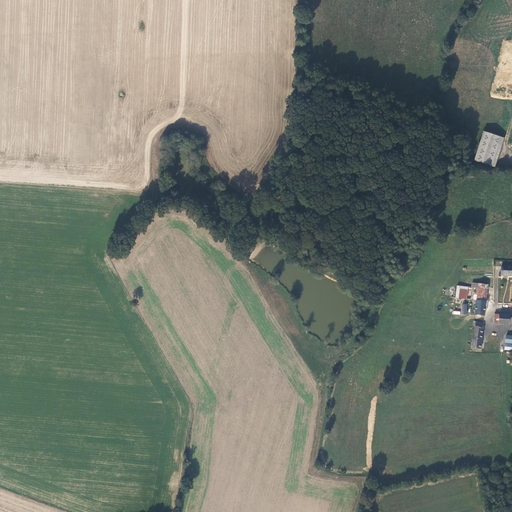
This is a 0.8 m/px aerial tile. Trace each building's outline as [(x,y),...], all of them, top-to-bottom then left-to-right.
[(504,138),(483,132),(473,161),(494,167),(504,138)] [(511,266),(502,266),(502,276),(511,276),(511,266)] [(472,288),(457,286),(456,298),(476,301),(476,300),(478,300),(480,284),(472,283),(472,288)] [(486,301),(488,285),(480,284),(478,300),(486,301)] [(476,301),(474,314),(485,316),(486,301),(478,300),(476,300),(476,301)] [(510,315),(499,314),(499,324),(509,325),(509,322),(511,322),(511,317),(510,318),(510,315)] [(484,323),(474,321),(473,325),(475,325),(474,338),(472,337),(471,348),(480,349),(484,323)]
